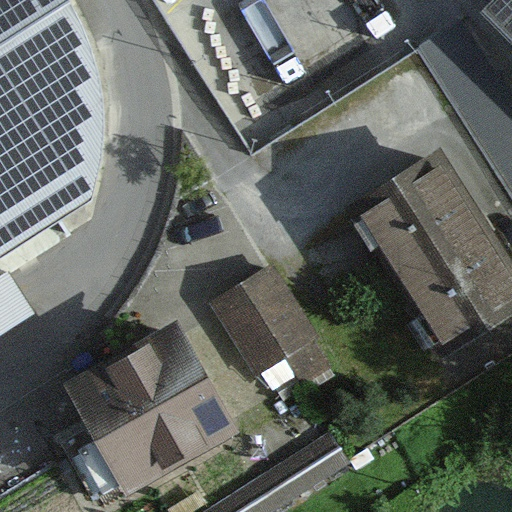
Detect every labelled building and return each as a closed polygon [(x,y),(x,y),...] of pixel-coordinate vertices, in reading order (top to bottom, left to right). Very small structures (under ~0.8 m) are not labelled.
[(71,12),(64,0),(0,0),(0,266),(92,207),(108,139),(105,81),(71,12)] [(511,0),(502,0),(486,17),(511,42),(511,0)] [(511,171),(507,175),(511,183),(511,82),(472,15),(425,43),(484,141),(511,124),(511,171)] [(511,310),(511,253),(443,147),(351,206),(446,353),(511,310)] [(310,384),(339,366),(277,263),(215,300),(261,376),(293,356),(310,384)] [(177,320),(66,382),(128,493),(239,431),(177,320)]
